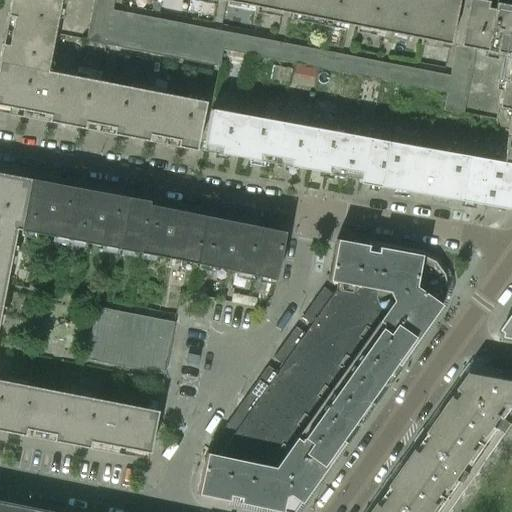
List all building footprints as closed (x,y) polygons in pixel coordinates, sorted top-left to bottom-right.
[(46,70),(56,17),(59,3),(45,0),(9,0),(6,16),(7,16),(13,17),(7,45),(1,44),(2,44),(1,43),(0,47),(0,61),(46,71),(46,70)] [(219,67),(222,49),(446,93),(442,110),(462,114),(475,49),(455,45),(449,75),(112,10),(113,0),(92,0),(85,40),(219,67)] [(318,19),(322,0),(254,0),(254,6),(318,19)] [(383,32),(389,0),(322,0),(318,19),(383,32)] [(449,44),(457,0),(389,0),(383,32),(449,44)] [(511,6),(491,2),(489,8),(482,7),(483,1),(484,2),(484,1),(480,0),(463,0),(455,45),(475,49),(484,51),(484,50),(507,55),(511,55),(511,6)] [(511,55),(507,55),(496,107),(511,110),(501,160),(502,160),(511,162),(511,55)] [(64,125),(74,76),(46,71),(0,61),(0,105),(48,115),(47,121),(47,122),(64,125)] [(138,67),(123,64),(121,75),(136,78),(138,67)] [(272,65),(269,79),(288,82),(290,69),(272,65)] [(294,66),(292,82),(310,85),(311,79),(313,79),(315,69),(294,66)] [(129,138),(139,89),(74,76),(64,125),(84,129),(84,128),(85,122),(94,124),(113,128),(111,133),(111,134),(129,138)] [(195,151),(205,102),(139,89),(129,138),(148,141),(148,140),(149,135),(177,140),(176,146),(175,146),(175,147),(195,151)] [(273,163),(281,122),(210,109),(202,150),(273,163)] [(342,176),(350,134),(281,122),(273,163),(342,176)] [(379,187),(387,141),(350,134),(342,176),(358,179),(358,183),(379,187)] [(458,200),(466,156),(387,141),(379,187),(458,200)] [(510,206),(511,203),(511,162),(502,160),(501,162),(466,156),(458,200),(503,209),(510,206)] [(0,250),(11,253),(15,229),(19,230),(29,179),(0,173),(0,250)] [(69,186),(29,179),(19,230),(59,237),(69,186)] [(108,194),(69,186),(59,237),(98,245),(108,194)] [(148,201),(108,194),(98,245),(138,253),(148,205),(147,204),(148,201)] [(192,213),(148,205),(138,253),(183,262),(192,213)] [(233,221),(192,213),(183,262),(224,270),(233,221)] [(283,231),(233,221),(224,270),(274,280),(283,231)] [(392,293),(414,254),(377,247),(376,252),(366,251),(367,245),(335,239),(328,281),(336,282),(392,293)] [(0,308),(11,253),(0,250),(0,308)] [(307,493),(440,304),(446,290),(443,274),(434,261),(420,255),(414,254),(392,293),(336,282),(335,290),(332,294),(323,287),(301,317),(310,324),(304,333),(295,327),(273,358),(282,364),(276,372),(267,366),(246,396),(255,403),(230,438),(298,487),(307,493)] [(192,285),(190,293),(198,295),(203,296),(205,287),(192,285)] [(232,293),(230,301),(254,306),(256,298),(232,293)] [(174,322),(95,307),(85,359),(164,374),(174,322)] [(511,317),(503,330),(507,332),(506,337),(511,338),(511,317)] [(449,511),(511,423),(511,379),(473,373),(374,511),(449,511)] [(0,430),(5,432),(15,383),(0,380),(0,430)] [(80,396),(15,383),(5,432),(24,436),(25,429),(34,431),(53,434),(51,441),(70,445),(80,396)] [(157,411),(80,396),(70,445),(88,448),(89,441),(148,453),(157,411)] [(255,403),(246,396),(205,453),(197,494),(228,500),(229,495),(239,497),(238,502),(283,511),(293,511),(307,493),(298,487),(230,438),(255,403)] [(51,511),(0,501),(0,511),(51,511)]
